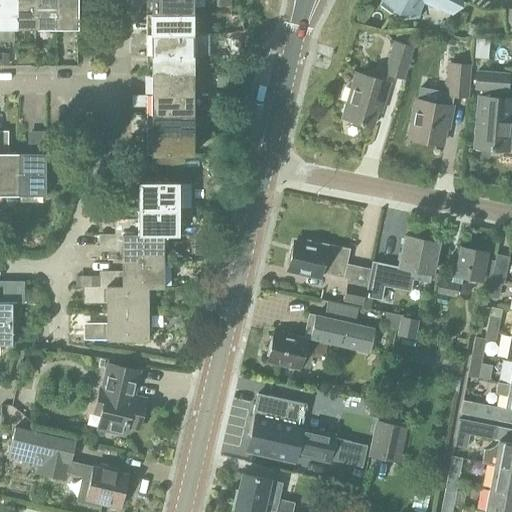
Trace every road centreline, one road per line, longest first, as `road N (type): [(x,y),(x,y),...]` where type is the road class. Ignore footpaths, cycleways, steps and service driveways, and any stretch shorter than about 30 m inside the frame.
road 1 (tertiary): [(183,511),(265,164)]
road 2 (residential): [(511,213),(265,164)]
road 3 (residential): [(63,277),(122,86)]
road 4 (tertiary): [(265,164),(306,0)]
road 5 (residential): [(122,86),(0,86)]
